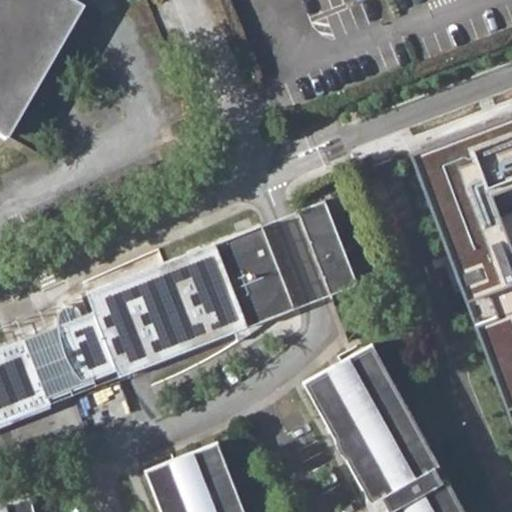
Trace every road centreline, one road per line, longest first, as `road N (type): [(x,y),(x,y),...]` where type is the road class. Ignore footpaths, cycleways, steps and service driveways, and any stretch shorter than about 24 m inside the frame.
road 1 (residential): [(511,492),(375,128)]
road 2 (residential): [(0,292),(263,174)]
road 3 (residential): [(263,174),(322,334),(262,392)]
road 4 (residential): [(262,392),(121,458),(106,476),(104,511)]
road 5 (residential): [(375,128),(511,70)]
road 6 (residential): [(262,392),(323,511)]
road 7 (residential): [(263,174),(375,128)]
